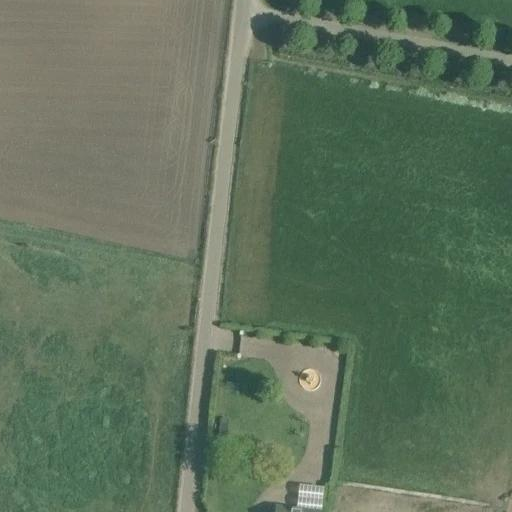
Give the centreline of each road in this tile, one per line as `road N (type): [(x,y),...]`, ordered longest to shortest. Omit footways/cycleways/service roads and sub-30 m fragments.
road 1 (unclassified): [(185,511),(243,11)]
road 2 (unclassified): [(511,63),(243,11)]
